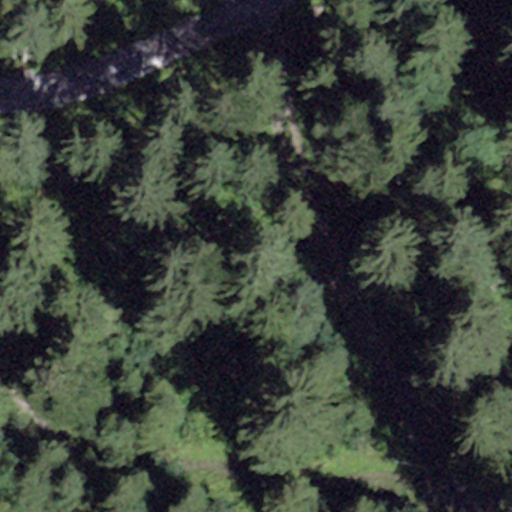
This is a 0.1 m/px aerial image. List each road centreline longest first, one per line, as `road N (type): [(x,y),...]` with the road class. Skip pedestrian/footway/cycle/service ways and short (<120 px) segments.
road 1 (track): [(0,411),(75,448),(272,484),(511,501)]
road 2 (track): [(0,90),(98,70),(253,0)]
